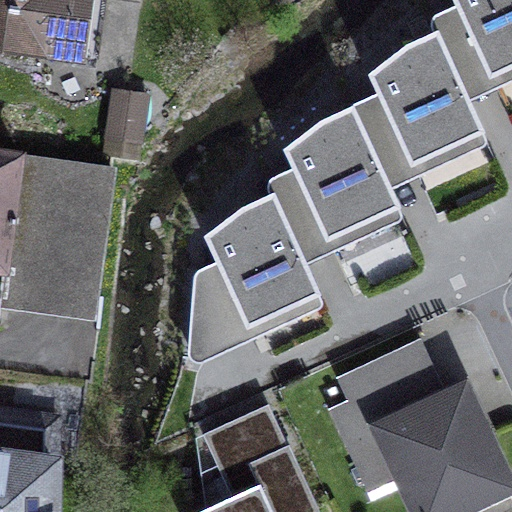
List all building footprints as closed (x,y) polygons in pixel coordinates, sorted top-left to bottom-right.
[(0,0),(0,48),(99,61),(106,1),(99,0),(0,0)] [(511,0),(455,0),(459,7),(491,76),(511,66),(511,0)] [(433,23),(436,34),(469,102),(511,82),(511,66),(491,76),(459,7),(439,16),(433,23)] [(469,102),(436,34),(408,47),(372,75),(381,95),(412,164),(483,131),(469,102)] [(110,135),(119,137),(125,96),(116,95),(110,135)] [(412,164),(381,95),(353,108),(353,109),(391,190),(484,147),(487,142),(483,131),(412,164)] [(125,96),(119,137),(140,140),(146,99),(125,96)] [(391,190),(353,109),(323,123),(287,150),(296,170),(328,239),(398,207),(391,190)] [(0,316),(3,294),(94,307),(113,171),(0,155),(0,316)] [(270,186),(272,196),(305,266),(401,221),(398,207),(328,239),(296,170),(275,179),(270,186)] [(305,266),(272,196),(244,210),(208,237),(220,264),(249,326),(319,294),(305,266)] [(196,359),(205,361),(205,362),(320,309),(323,305),(319,294),(249,326),(220,264),(201,273),(196,279),(192,351),(196,359)] [(433,402),(445,397),(419,343),(408,348),(433,402)] [(417,511),(458,511),(510,488),(487,437),(464,388),(445,397),(433,402),(408,348),(340,379),(351,402),(332,411),(364,481),(396,466),(401,477),(417,511)] [(273,511),(252,465),(288,449),(269,406),(204,435),(233,498),(201,511),(273,511)] [(0,511),(62,511),(74,424),(0,413),(0,511)] [(317,511),(288,449),(252,465),(273,511),(317,511)] [(364,481),(369,491),(401,477),(396,466),(364,481)] [(458,511),(511,511),(511,491),(510,488),(458,511)]
